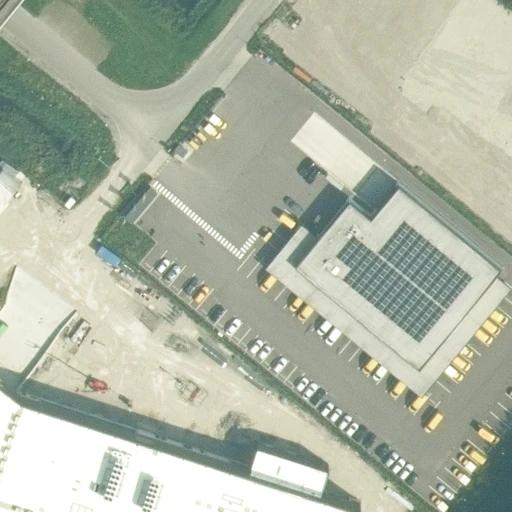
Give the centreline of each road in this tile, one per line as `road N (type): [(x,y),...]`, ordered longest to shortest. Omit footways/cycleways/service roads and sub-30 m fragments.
road 1 (residential): [(0,11),(154,131)]
road 2 (residential): [(154,131),(264,0)]
